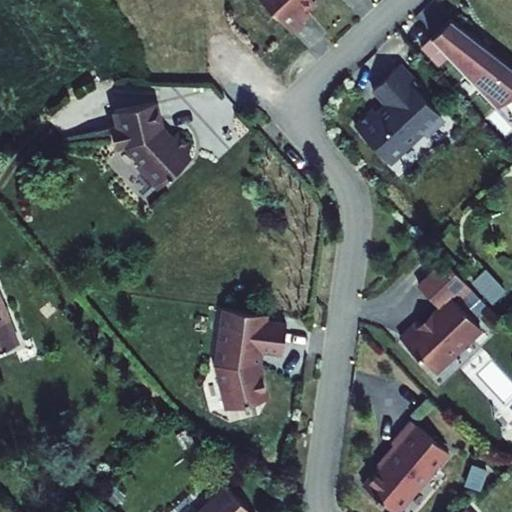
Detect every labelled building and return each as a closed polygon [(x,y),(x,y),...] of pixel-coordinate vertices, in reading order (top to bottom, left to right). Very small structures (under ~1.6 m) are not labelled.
[(280,0),(299,20),(311,9),(308,5),(314,0),(280,0)] [(315,0),(314,0),(308,5),(311,9),(318,3),(315,0)] [(511,65),(451,17),(421,47),(438,64),(447,54),(498,105),(511,96),(511,65)] [(398,154),(431,124),(439,124),(449,114),(449,107),(405,58),(381,80),(395,94),(386,103),(382,99),(369,111),(363,116),(398,154)] [(172,113),(168,96),(126,106),(129,121),(123,123),(128,142),(130,142),(137,141),(153,157),(153,163),(169,179),(175,179),(204,151),(198,145),(203,140),(189,126),(182,133),(171,123),(170,114),(172,113)] [(442,361),(471,335),(472,337),(490,320),(462,288),(467,284),(472,289),(481,281),(456,252),(429,277),(449,299),(439,308),(440,309),(433,316),(428,311),(410,328),(430,350),(431,349),(442,361)] [(0,321),(13,315),(0,285),(0,321)] [(242,400),(285,388),(275,353),(276,341),(296,343),(299,313),(279,311),(280,304),(236,299),(230,356),(242,400)] [(396,493),(410,505),(460,443),(423,412),(404,435),(408,438),(376,477),(390,488),(388,490),(394,495),(396,493)] [(204,511),(270,511),(239,479),(204,511)] [(489,511),(477,500),(464,511),(489,511)]
